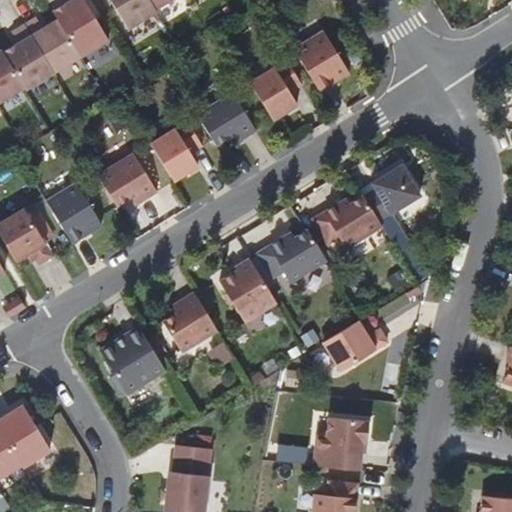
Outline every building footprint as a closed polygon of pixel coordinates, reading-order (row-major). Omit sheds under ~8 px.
[(0,102),(25,88),(26,90),(108,41),(83,0),(70,0),(52,11),(57,20),(42,29),(36,18),(12,32),(18,43),(2,52),(1,50),(0,50),(0,102)] [(109,0),(129,32),(177,0),(109,0)] [(293,50),(319,92),(348,74),(322,32),(293,50)] [(285,60),(249,83),(272,121),(297,105),(289,93),(301,85),(285,60)] [(230,93),(195,114),(214,146),(228,137),(233,145),(254,132),(230,93)] [(186,121),(150,144),(173,181),(198,166),(190,153),(202,146),(186,121)] [(134,155),(98,177),(116,206),(130,198),(134,205),(156,191),(134,155)] [(375,189),(363,197),(378,221),(419,196),(401,165),(372,183),(375,189)] [(76,184),(46,202),(72,244),(102,226),(76,184)] [(346,199),(312,220),(326,244),(338,237),(345,248),(381,226),(378,221),(363,197),(362,196),(349,204),(346,199)] [(25,210),(0,225),(0,236),(15,261),(31,252),(38,264),(52,256),(25,210)] [(326,261),(307,230),(293,238),(290,233),(256,254),(271,279),(283,271),(290,282),(326,261)] [(276,304),(248,259),(235,267),(237,271),(219,282),(244,323),(276,304)] [(216,331),(193,293),(172,305),(177,313),(163,321),(182,351),(216,331)] [(25,307),(19,298),(2,308),(8,317),(25,307)] [(367,337),(357,321),(322,343),(340,372),(387,343),(379,330),(367,337)] [(164,370),(138,327),(99,350),(126,394),(164,370)] [(0,477),(21,465),(23,467),(50,451),(22,405),(0,418),(0,477)] [(313,466),(360,471),(362,443),(366,444),(369,422),(328,417),(326,436),(316,435),(313,466)] [(167,473),(163,511),(203,511),(210,450),(174,446),(171,473),(167,473)] [(313,495),(311,511),(354,511),(357,486),(328,482),(326,496),(313,495)] [(208,487),(208,511),(222,511),(221,487),(208,487)] [(511,511),(511,501),(480,501),(479,511),(511,511)]
